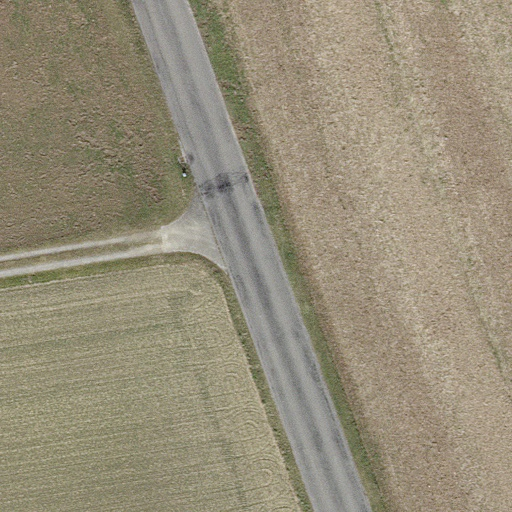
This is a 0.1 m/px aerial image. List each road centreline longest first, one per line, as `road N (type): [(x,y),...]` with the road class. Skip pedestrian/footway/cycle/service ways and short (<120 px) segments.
road 1 (unclassified): [(346,511),(163,0)]
road 2 (track): [(246,230),(0,266)]
